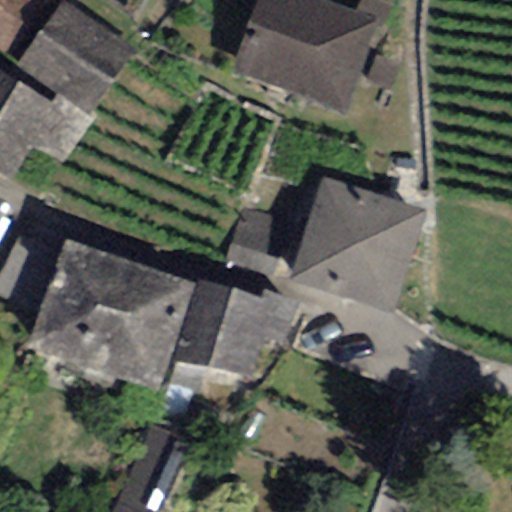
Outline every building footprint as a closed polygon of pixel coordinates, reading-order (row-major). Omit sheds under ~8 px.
[(42,0),(0,0),(0,50),(6,56),(42,0)] [(378,17),(328,0),(259,0),(233,76),(344,115),(378,17)] [(136,50),(62,2),(16,70),(57,97),(90,119),(136,50)] [(51,104),(0,75),(0,174),(8,180),(28,146),(51,104)] [(61,166),(90,119),(57,97),(51,104),(28,146),(61,166)] [(424,212),(322,180),(290,280),(392,312),(424,212)] [(55,256),(18,236),(0,270),(0,300),(24,313),(55,256)] [(194,284),(63,240),(26,348),(158,393),(194,284)] [(297,302),(263,291),(260,301),(198,281),(174,359),(248,382),(260,343),(269,346),(271,340),(284,344),(297,302)] [(158,511),(189,444),(148,426),(109,511),(158,511)]
